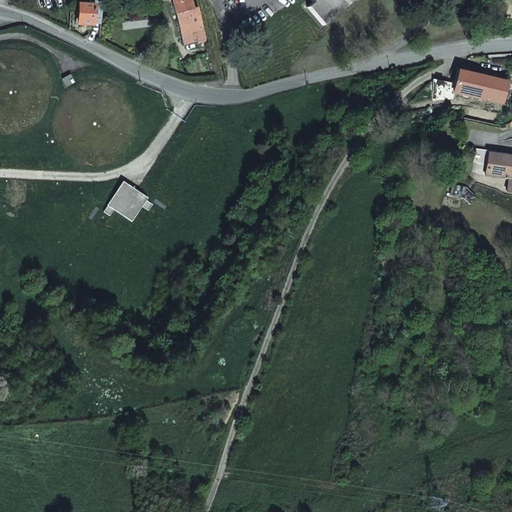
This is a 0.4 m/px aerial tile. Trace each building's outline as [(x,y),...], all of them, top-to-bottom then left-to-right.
[(78,25),(93,26),(93,19),(94,0),(89,0),(90,4),(79,4),(78,25)] [(94,0),(93,19),(101,20),(102,0),(94,0)] [(170,0),(183,45),(206,38),(197,8),(192,9),(189,0),(170,0)] [(307,8),(323,26),(351,0),(311,0),(311,1),(312,3),(307,8)] [(507,83),(458,72),(455,85),(453,92),(502,104),(507,83)] [(63,79),(67,87),(75,82),(70,75),(63,79)] [(455,85),(433,80),(432,101),(452,100),(453,92),(455,85)] [(485,175),(511,179),(511,157),(502,156),(501,159),(487,157),(485,175)] [(144,198),(123,184),(110,204),(131,218),(144,198)]
